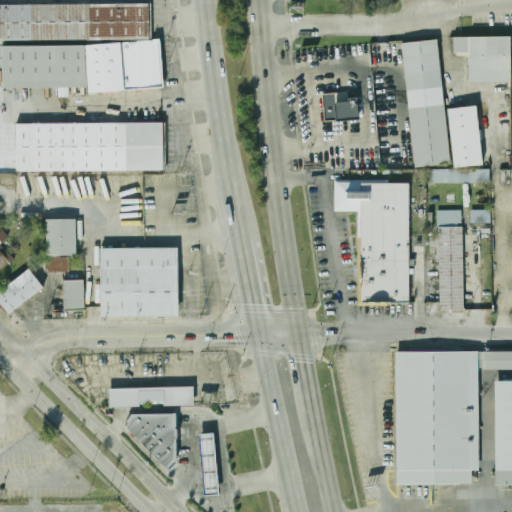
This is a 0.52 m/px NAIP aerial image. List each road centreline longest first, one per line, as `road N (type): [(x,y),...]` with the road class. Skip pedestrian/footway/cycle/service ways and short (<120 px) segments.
road 1 (secondary): [(183,511),(0,322)]
road 2 (primary): [(281,216),(259,0)]
road 3 (primary): [(211,0),(243,214)]
road 4 (tertiary): [(16,375),(69,338),(204,336)]
road 5 (secondary): [(16,375),(151,511)]
road 6 (tertiary): [(366,334),(511,333)]
road 7 (primary): [(265,336),(291,467)]
road 8 (primary): [(243,214),(265,336)]
road 9 (primary): [(300,336),(281,216)]
